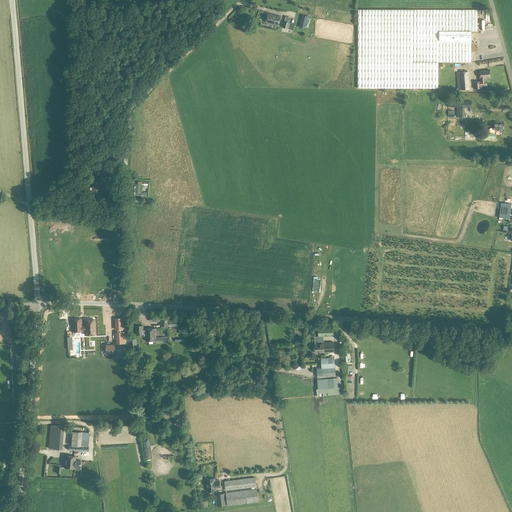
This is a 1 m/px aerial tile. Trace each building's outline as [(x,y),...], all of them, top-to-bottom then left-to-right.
[(478,10),(358,10),(358,88),(438,88),(438,62),(471,62),(471,31),(477,31),(478,10)] [(268,14),(266,22),(278,26),(279,24),(280,24),(281,21),(280,21),(281,17),(268,14)] [(302,15),(299,27),(305,29),(308,16),(302,15)] [(284,21),(283,27),(293,30),(295,24),(284,21)] [(486,78),(490,78),(489,70),(480,71),(480,82),(475,82),(476,88),(481,88),(481,86),(487,85),(486,81),(486,78)] [(462,89),(469,89),(468,72),(461,72),(462,89)] [(457,118),(463,118),(464,108),(472,108),(472,102),(458,102),(449,101),(449,107),(458,108),(457,118)] [(459,127),(464,127),(464,120),(455,120),(455,122),(450,122),(450,127),(450,131),(459,131),(459,127)] [(491,133),(495,133),(495,131),(503,131),(504,123),(494,123),(494,128),(491,128),(490,132),(484,131),(484,136),(491,136),(491,133)] [(103,186),(104,179),(96,177),(91,194),(100,197),(102,189),(103,186)] [(106,187),(103,186),(102,189),(111,192),(110,194),(115,196),(116,193),(115,192),(117,185),(107,183),(106,187)] [(511,204),(501,202),(499,217),(509,219),(511,204)] [(160,316),(151,315),(150,322),(159,322),(159,321),(161,321),(160,326),(169,326),(169,323),(169,317),(161,316),(161,317),(160,317),(160,316)] [(116,319),(117,330),(124,329),(124,318),(116,319)] [(85,330),(85,335),(96,335),(95,320),(84,321),(85,327),(82,327),(81,319),(72,320),(73,332),(82,331),(85,330)] [(160,337),(156,337),(156,329),(145,329),(143,330),(143,326),(136,326),(137,335),(143,334),(143,336),(146,336),(146,341),(156,340),(156,342),(160,342),(160,343),(170,342),(170,337),(160,337)] [(323,337),(334,336),(333,327),(318,328),(318,336),(318,337),(323,337)] [(118,344),(125,343),(124,332),(117,332),(118,344)] [(318,336),(315,337),(315,344),(316,353),(324,352),(324,353),(334,352),(334,342),(324,343),(323,337),(318,337),(318,336)] [(128,339),(130,351),(140,350),(139,343),(137,344),(136,338),(128,339)] [(119,351),(118,346),(107,347),(107,354),(116,354),(116,352),(119,351)] [(317,368),(318,379),(329,379),(336,378),(336,377),(335,357),(321,358),(318,358),(318,361),(321,361),(322,366),(319,366),(319,368),(317,368)] [(318,389),(317,389),(318,397),(340,394),(339,387),(338,387),(337,377),(336,377),(336,378),(329,379),(318,379),(318,389)] [(180,419),(174,420),(175,431),(182,430),(181,427),(183,427),(182,421),(180,421),(180,419)] [(50,426),(48,448),(62,450),(64,427),(50,426)] [(70,445),(69,445),(68,450),(88,451),(89,440),(87,440),(88,432),(72,431),(70,445)] [(76,457),(66,456),(64,468),(75,469),(75,467),(80,468),(81,461),(76,461),(76,457)] [(255,477),(224,481),(225,491),(226,493),(257,489),(257,487),(255,477)] [(206,480),(208,491),(217,490),(216,483),(215,483),(215,479),(206,480)] [(227,506),(258,502),(257,489),(226,493),(227,506)] [(225,493),(216,494),(218,507),(227,506),(225,493)]
